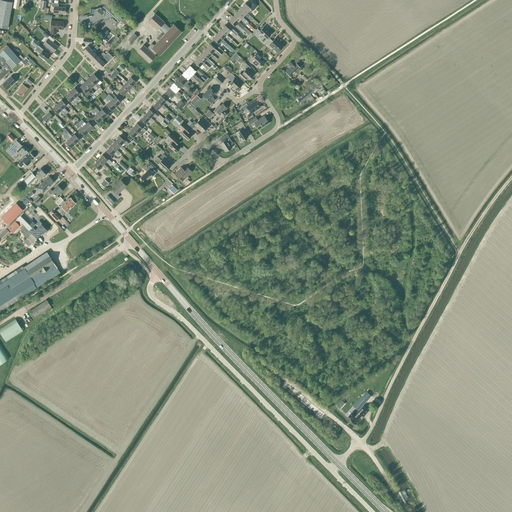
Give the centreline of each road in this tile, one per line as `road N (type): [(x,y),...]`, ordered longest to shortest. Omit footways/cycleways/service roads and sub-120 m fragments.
road 1 (track): [(359,442),(468,236),(511,176)]
road 2 (unclassified): [(331,470),(150,296),(157,273)]
road 3 (primary): [(338,463),(157,273)]
road 4 (residential): [(69,172),(225,0)]
road 5 (track): [(461,249),(385,134)]
road 6 (residential): [(15,118),(67,54),(74,0)]
road 7 (primary): [(157,273),(69,172)]
road 8 (unclassified): [(359,442),(260,362)]
